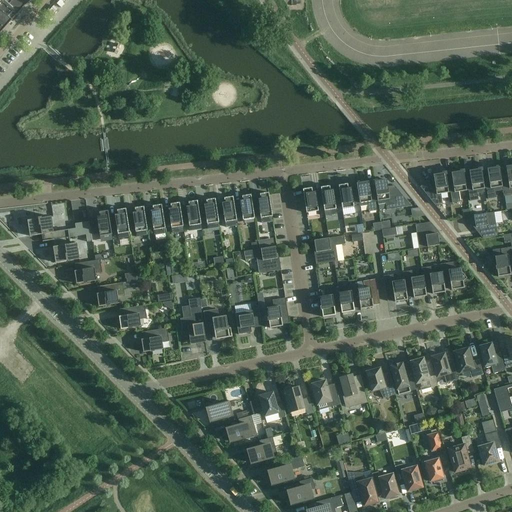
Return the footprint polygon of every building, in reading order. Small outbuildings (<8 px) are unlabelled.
[(0,0),(0,31),(0,32),(0,33),(27,3),(27,2),(26,3),(23,0),(0,0)] [(500,172),(502,190),(503,197),(511,195),(511,166),(509,167),(509,171),(506,171),(506,174),(500,175),(500,172)] [(487,172),(482,173),(484,189),(486,189),(488,199),(496,198),(495,192),(502,190),(500,172),(499,172),(499,167),(487,169),(487,172)] [(468,191),(470,201),(478,200),(477,194),(485,192),(484,189),(482,173),(481,169),(469,171),(469,174),(464,175),(466,191),(468,191)] [(466,191),(464,175),(463,171),(451,173),(451,176),(446,177),(448,193),(450,193),(452,203),(460,202),(458,192),(466,191)] [(434,181),(426,182),(420,187),(435,205),(442,204),(441,194),(448,193),(446,177),(445,173),(433,175),(434,181)] [(386,180),(374,182),(375,185),(377,201),(378,205),(385,204),(386,210),(411,206),(394,186),(388,187),(386,180)] [(356,184),(357,190),(359,204),(360,207),(368,206),(369,212),(377,211),(375,202),(377,201),(375,185),(369,186),(368,182),(356,184)] [(338,186),(339,192),(341,206),(342,209),(354,207),(353,205),(359,204),(357,190),(351,191),(351,190),(348,190),(347,184),(338,186)] [(321,194),(324,208),(325,216),(337,214),(336,207),(341,206),(339,192),(333,193),(333,192),(330,192),(329,186),(320,188),(321,194)] [(318,209),(324,208),(321,194),(316,195),(315,194),(313,195),(312,188),(302,190),(306,213),(318,211),(318,209)] [(258,202),(252,203),(254,217),(260,216),(261,223),(273,222),(269,193),(259,194),(260,201),(258,201),(258,202)] [(240,204),(234,205),(236,219),(242,218),(243,220),(254,219),(254,217),(252,203),(251,195),(242,196),(243,203),(240,203),(240,204)] [(222,206),(216,207),(218,221),(224,220),(225,227),(237,226),(236,219),(234,205),(233,197),(224,198),(225,205),(222,205),(222,206)] [(204,208),(198,209),(201,223),(206,222),(208,229),(219,228),(218,221),(216,207),(215,199),(206,200),(207,207),(204,207),(204,208)] [(186,210),(181,211),(183,225),(189,224),(190,231),(202,230),(201,223),(198,209),(197,201),(188,202),(189,209),(186,209),(186,210)] [(169,212),(163,213),(165,227),(171,226),(172,233),(184,232),(183,225),(181,211),(179,203),(170,204),(171,211),(168,211),(169,212)] [(151,214),(145,215),(147,229),(153,228),(154,235),(166,234),(165,227),(163,213),(161,205),(152,206),(153,213),(151,213),(151,214)] [(133,216),(127,217),(129,231),(135,230),(136,237),(148,236),(147,229),(145,215),(144,207),(134,208),(135,215),(133,215),(133,216)] [(115,218),(112,219),(109,219),(111,233),(117,232),(118,239),(130,238),(129,231),(127,217),(126,209),(117,210),(118,217),(115,217),(115,218)] [(297,218),(304,217),(302,210),(295,211),(297,218)] [(112,235),(111,233),(109,219),(108,211),(99,212),(100,219),(97,219),(97,220),(91,221),(93,235),(99,234),(100,236),(112,235)] [(482,239),(497,236),(494,213),(474,216),(475,225),(473,227),(482,239)] [(53,216),(27,220),(30,236),(43,234),(44,241),(69,237),(77,236),(83,235),(81,223),(75,224),(76,228),(53,232),(51,217),(53,217),(53,216)] [(89,221),(82,223),(82,224),(84,235),(86,235),(87,242),(92,241),(91,234),(89,224),(89,221)] [(389,222),(380,223),(382,231),(390,229),(389,222)] [(430,222),(417,224),(415,225),(419,249),(439,245),(438,236),(440,234),(430,222)] [(380,223),(372,225),(373,232),(381,231),(380,223)] [(415,227),(409,228),(411,243),(417,242),(415,227)] [(382,238),(396,236),(395,229),(381,231),(382,238)] [(361,234),(351,235),(352,243),(362,241),(361,234)] [(511,239),(511,234),(503,235),(504,244),(511,242),(511,239)] [(316,265),(338,261),(335,246),(345,244),(343,236),(314,241),(315,249),(314,249),(316,265)] [(44,241),(42,241),(42,242),(53,240),(54,247),(53,247),(55,263),(81,259),(81,258),(79,258),(77,243),(70,244),(69,237),(44,241)] [(275,247),(244,252),(245,260),(257,258),(259,274),(281,270),(278,255),(277,255),(275,247)] [(511,272),(511,247),(500,249),(501,256),(494,257),(495,261),(492,268),(497,270),(498,277),(510,275),(510,273),(511,272)] [(74,271),(76,284),(96,281),(95,274),(102,273),(100,260),(75,264),(76,271),(74,271)] [(453,262),(440,264),(445,292),(444,288),(451,287),(451,290),(464,288),(463,281),(467,278),(461,272),(461,268),(454,269),(453,262)] [(445,292),(440,264),(441,272),(435,273),(434,266),(421,268),(426,296),(426,292),(432,291),(432,294),(445,292)] [(315,268),(315,276),(333,276),(332,267),(315,268)] [(415,270),(403,272),(407,300),(407,296),(413,295),(413,298),(426,296),(421,268),(422,276),(416,277),(415,270)] [(183,270),(183,282),(191,282),(191,271),(183,270)] [(137,281),(136,278),(136,274),(132,274),(131,272),(124,273),(125,278),(126,278),(127,282),(137,281)] [(394,302),(407,300),(403,272),(402,272),(403,280),(397,281),(396,274),(383,276),(387,301),(394,300),(394,302)] [(357,283),(361,309),(373,307),(373,305),(380,304),(376,279),(363,281),(364,288),(358,289),(357,283)] [(122,283),(112,284),(97,287),(98,294),(96,294),(98,307),(118,304),(117,297),(124,296),(122,283)] [(338,287),(342,313),(354,311),(354,308),(360,307),(360,309),(361,309),(357,283),(344,285),(345,292),(339,293),(338,287)] [(325,289),(318,290),(319,297),(322,317),(335,315),(335,312),(341,311),(341,313),(342,313),(338,287),(325,289)] [(170,293),(158,295),(159,302),(172,299),(170,293)] [(190,345),(206,342),(199,298),(188,300),(189,307),(183,308),(184,318),(180,319),(183,336),(189,336),(190,345)] [(270,328),(282,326),(282,324),(289,323),(285,298),(272,300),(273,307),(266,308),(270,328)] [(119,317),(121,330),(141,327),(140,320),(147,319),(145,306),(119,310),(120,316),(119,317)] [(264,306),(258,307),(260,321),(266,320),(264,306)] [(238,335),(251,333),(251,328),(261,327),(260,321),(258,307),(251,308),(251,311),(235,314),(238,335)] [(215,339),(232,337),(231,328),(228,328),(226,316),(219,317),(217,309),(203,312),(205,326),(213,325),(215,339)] [(141,340),(143,353),(163,349),(162,343),(169,341),(167,329),(142,332),(143,339),(141,340)] [(503,354),(503,353),(502,353),(506,368),(511,366),(511,338),(505,341),(508,352),(503,354)] [(167,352),(177,352),(176,343),(166,343),(167,352)] [(491,343),(479,346),(485,366),(491,365),(493,373),(505,370),(500,352),(499,352),(499,353),(494,355),(491,343)] [(471,378),(483,375),(478,359),(472,361),(468,348),(454,352),(459,373),(469,370),(471,378)] [(446,383),(458,380),(453,365),(447,366),(444,354),(432,357),(437,377),(444,375),(446,383)] [(424,365),(423,359),(418,360),(417,359),(410,361),(416,383),(419,383),(421,390),(437,386),(431,363),(424,365)] [(398,395),(410,392),(410,391),(416,390),(409,365),(403,366),(402,363),(399,364),(393,365),(394,366),(390,367),(398,395)] [(382,375),(380,368),(366,372),(372,392),(379,390),(383,398),(395,395),(390,373),(382,375)] [(347,407),(366,402),(360,378),(353,380),(351,375),(340,378),(345,397),(344,397),(347,407)] [(313,384),(312,385),(319,411),(340,405),(334,384),(327,386),(325,381),(319,382),(318,382),(314,383),(313,384)] [(494,390),(497,401),(511,396),(511,384),(509,385),(494,390)] [(305,409),(306,415),(313,413),(309,398),(302,400),(299,387),(291,389),(291,388),(286,389),(286,390),(284,391),(290,413),(305,409)] [(276,407),(272,393),(259,397),(265,416),(278,413),(279,418),(285,417),(282,405),(276,407)] [(511,396),(497,401),(500,413),(511,409),(511,396)] [(475,399),(464,403),(466,409),(477,406),(475,399)] [(249,402),(253,415),(260,413),(256,400),(249,402)] [(207,409),(211,422),(232,416),(229,408),(234,406),(233,402),(207,409)] [(457,408),(451,409),(452,413),(465,409),(463,402),(456,404),(457,408)] [(422,413),(413,416),(416,424),(424,421),(422,413)] [(240,426),(227,429),(230,442),(257,435),(251,416),(238,420),(240,426)] [(407,426),(415,424),(413,418),(406,420),(407,426)] [(379,421),(374,422),(377,434),(386,432),(383,423),(379,421)] [(272,437),(270,428),(264,430),(267,438),(272,437)] [(278,429),(271,431),(274,440),(281,438),(278,429)] [(483,466),(498,462),(494,447),(501,446),(497,432),(485,435),(487,445),(478,447),(483,466)] [(384,433),(375,435),(377,442),(386,440),(384,433)] [(441,449),(437,433),(427,436),(432,451),(441,449)] [(465,472),(466,471),(466,469),(470,468),(466,454),(473,452),(469,436),(461,438),(463,445),(456,447),(456,446),(454,445),(451,446),(450,447),(450,449),(448,449),(455,473),(459,471),(459,473),(461,474),(465,472)] [(261,447),(248,451),(251,463),(277,456),(272,437),(259,441),(261,447)] [(281,468),(268,472),(272,485),(293,479),(291,470),(304,467),(301,456),(280,462),(281,468)] [(434,483),(441,481),(440,479),(443,478),(438,459),(425,463),(430,482),(433,481),(434,483)] [(343,461),(336,463),(338,471),(345,469),(343,461)] [(408,491),(422,487),(416,467),(406,469),(405,464),(394,466),(398,480),(404,478),(408,491)] [(345,469),(338,471),(340,479),(347,477),(345,469)] [(364,506),(377,502),(371,479),(363,481),(361,473),(347,473),(347,471),(346,471),(352,495),(360,493),(364,506)] [(378,472),(371,474),(377,495),(383,493),(385,499),(389,498),(390,499),(397,497),(397,496),(398,495),(392,474),(379,478),(378,472)] [(301,488),(288,492),(291,504),(312,498),(310,490),(315,489),(312,478),(299,482),(301,488)] [(307,511),(335,511),(334,509),(343,506),(340,496),(318,502),(320,508),(307,511)]
